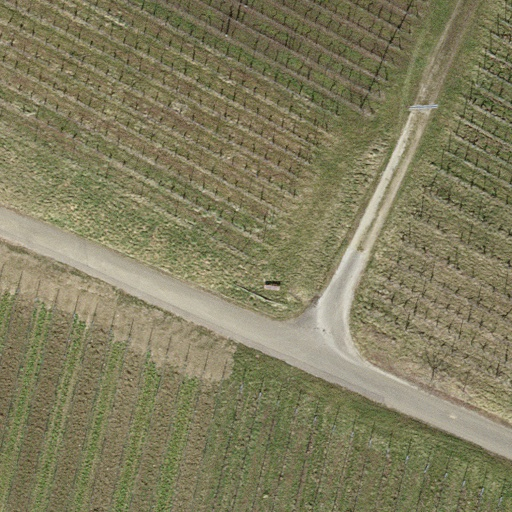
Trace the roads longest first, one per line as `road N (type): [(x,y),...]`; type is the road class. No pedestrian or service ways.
road 1 (track): [(511,436),(0,208)]
road 2 (track): [(327,349),(482,0)]
